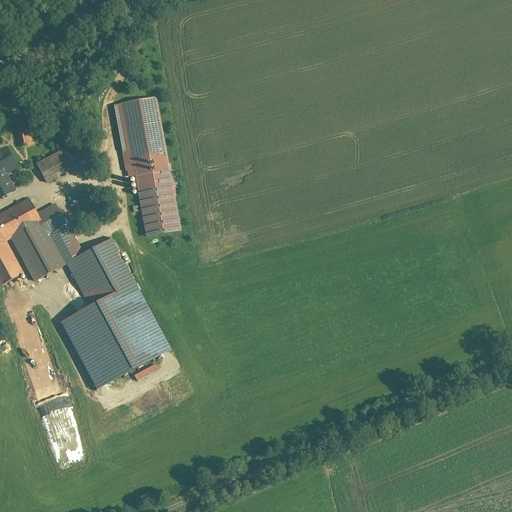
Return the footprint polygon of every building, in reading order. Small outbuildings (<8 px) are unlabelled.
[(159,98),(116,106),(128,177),(137,175),(147,237),(182,231),(159,98)] [(21,134),(23,147),(36,144),(33,131),(21,134)] [(83,141),(35,164),(45,183),(92,160),(83,141)] [(11,146),(0,151),(0,176),(8,173),(21,166),(11,146)] [(0,197),(17,190),(8,173),(0,176),(0,197)] [(33,200),(0,217),(0,246),(8,242),(14,239),(45,222),(40,213),(33,200)] [(67,223),(57,204),(40,213),(45,222),(50,232),(67,223)] [(45,222),(14,239),(36,281),(67,264),(52,235),(50,232),(45,222)] [(70,225),(52,235),(67,264),(69,263),(86,255),(70,225)] [(173,350),(114,239),(86,255),(69,263),(93,307),(64,323),(99,390),(173,350)] [(0,285),(0,287),(25,273),(8,242),(0,246),(0,285)]
